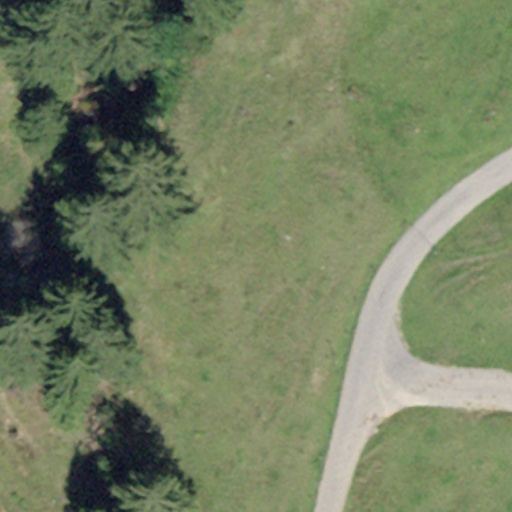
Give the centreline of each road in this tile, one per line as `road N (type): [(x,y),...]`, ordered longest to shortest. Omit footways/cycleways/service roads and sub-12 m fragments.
road 1 (track): [(328,511),(375,376),(378,312),(394,271),(459,200),(511,166)]
road 2 (track): [(375,376),(511,394)]
